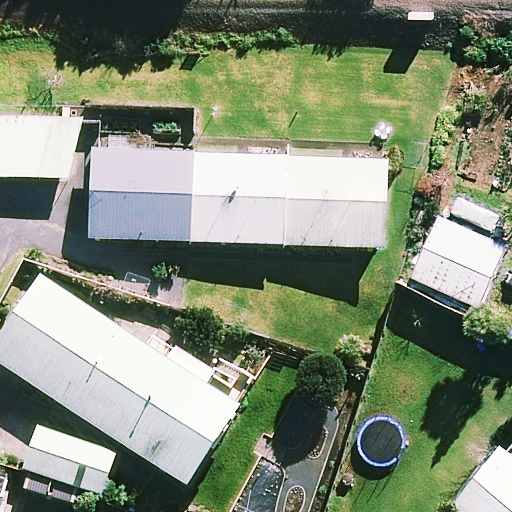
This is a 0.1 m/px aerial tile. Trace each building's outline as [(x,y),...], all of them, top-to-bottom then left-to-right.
[(79,125),(0,119),(0,181),(74,187),(79,125)] [(390,168),(96,157),(93,245),(387,255),(390,168)] [(511,249),(445,219),(416,282),(482,312),(511,249)] [(0,354),(0,367),(191,495),(246,413),(239,408),(251,390),(217,367),(211,375),(155,338),(148,349),(48,282),(0,354)] [(118,460),(42,434),(28,475),(104,501),(118,460)] [(511,511),(511,452),(461,511),(511,511)]
